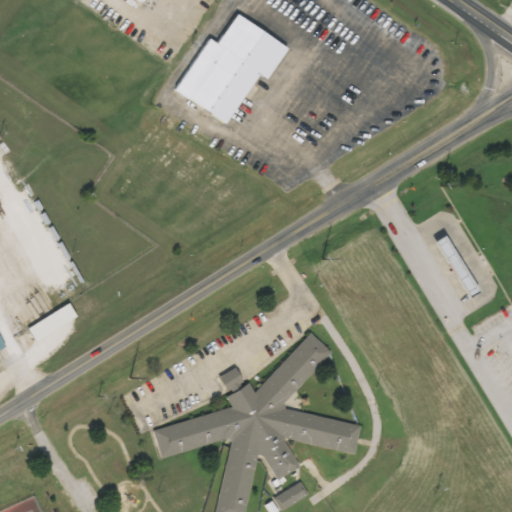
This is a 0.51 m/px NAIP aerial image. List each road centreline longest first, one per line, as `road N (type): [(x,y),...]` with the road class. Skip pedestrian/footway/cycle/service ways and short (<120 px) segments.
road 1 (tertiary): [(0,413),(511,95)]
road 2 (trunk): [(451,0),(482,40),(488,81),(449,134)]
